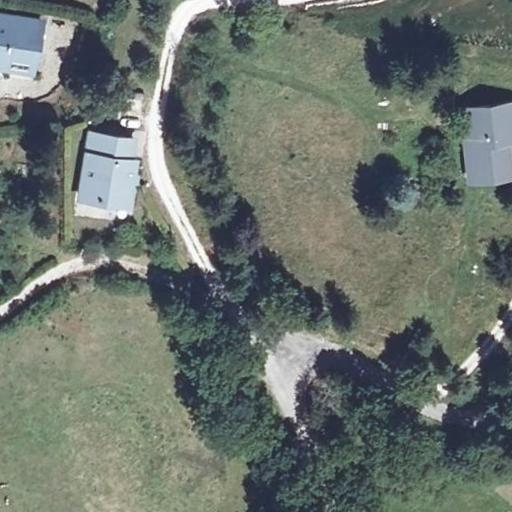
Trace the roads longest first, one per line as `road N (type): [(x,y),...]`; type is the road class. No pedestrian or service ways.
road 1 (unclassified): [(0,315),(69,271),(119,266),(172,285),(288,355)]
road 2 (track): [(288,355),(341,358),(448,418),(511,424)]
road 3 (unclassified): [(316,511),(299,422),(281,392),(288,355)]
